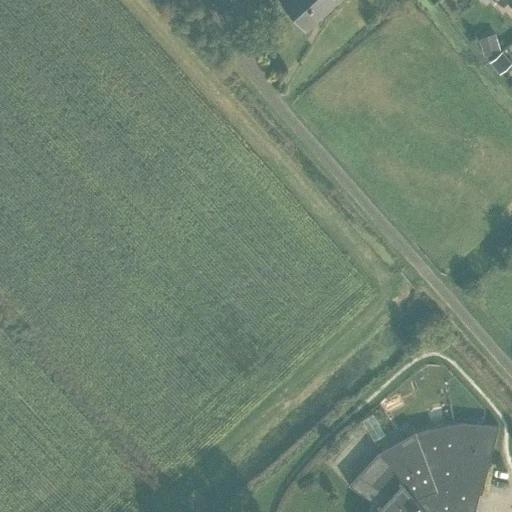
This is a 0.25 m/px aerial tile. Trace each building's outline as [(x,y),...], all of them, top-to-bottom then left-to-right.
[(287,0),(283,4),(305,29),(336,0),(287,0)] [(511,0),(498,0),(501,3),(505,0),(511,8),(511,0)] [(500,53),(495,36),(479,41),(484,57),(500,53)] [(511,65),(502,54),(490,65),(499,75),(503,71),(511,65)] [(461,422),(376,453),(348,483),(348,484),(377,504),(376,505),(379,507),(375,511),(467,511),(473,507),(481,494),(498,425),(476,423),(461,422)]
